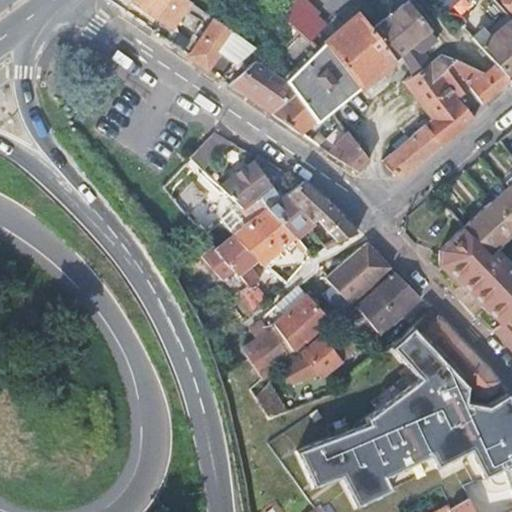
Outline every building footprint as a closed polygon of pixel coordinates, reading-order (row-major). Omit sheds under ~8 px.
[(181,0),(129,0),(124,7),(142,20),(151,26),(155,21),(175,26),(190,6),(181,0)] [(511,0),(499,0),(511,13),(511,0)] [(285,21),(296,31),(308,43),(321,29),(295,3),(283,19),(285,21)] [(389,17),(414,46),(426,37),(430,34),(415,14),(405,5),(389,17)] [(323,46),(358,90),(367,83),(393,62),(369,31),(371,29),(358,15),(321,44),(323,46)] [(369,31),(393,62),(400,57),(414,46),(388,17),(371,29),(369,31)] [(202,38),(188,60),(218,81),(253,53),(252,50),(207,18),(196,34),(202,38)] [(285,21),(273,35),(284,45),(296,31),(285,21)] [(472,40),(495,66),(509,82),(511,84),(511,22),(511,21),(490,38),(482,30),(472,40)] [(446,28),(447,31),(449,33),(452,34),(454,33),(456,31),(457,29),(456,25),(453,23),(451,23),(448,24),(446,26),(446,28)] [(436,41),(430,34),(426,37),(432,44),(436,41)] [(180,36),(172,48),(182,55),(191,43),(180,36)] [(432,44),(426,37),(414,46),(420,53),(432,44)] [(317,51),(287,87),(294,92),(292,94),(313,122),(314,124),(330,111),(358,90),(323,46),(317,51)] [(400,57),(410,77),(428,63),(423,56),(420,53),(414,46),(400,57)] [(400,85),(431,122),(457,100),(468,90),(460,79),(465,67),(439,56),(429,64),(428,63),(410,77),(400,85)] [(460,79),(468,90),(481,106),(495,94),(509,82),(495,66),(484,75),(465,67),(460,79)] [(257,67),(229,88),(247,101),(270,117),(292,94),(294,92),(287,87),(257,67)] [(285,127),(299,136),(313,122),(292,94),(270,117),(285,127)] [(395,153),(382,163),(396,179),(403,178),(439,147),(440,149),(474,120),(470,115),(457,100),(431,122),(412,138),(395,153)] [(335,132),(347,145),(352,140),(341,126),(335,132)] [(408,133),(390,148),(395,153),(412,138),(408,133)] [(215,136),(190,162),(202,173),(230,144),(215,136)] [(342,164),(357,175),(369,163),(352,140),(347,145),(341,154),(330,147),(325,153),(342,164)] [(254,163),(260,172),(266,163),(261,160),(259,159),(254,163)] [(220,189),(244,212),(248,209),(262,197),(272,188),(260,172),(254,163),(220,189)] [(286,196),(309,229),(314,233),(318,230),(313,225),(318,222),(341,240),(358,236),(342,219),(332,209),(319,197),(303,182),(299,185),(286,196)] [(511,184),(467,224),(492,252),(495,250),(511,233),(511,184)] [(262,197),(297,239),(309,229),(286,196),(280,200),(272,188),(262,197)] [(229,233),(233,238),(255,261),(262,268),(297,239),(262,197),(248,209),(244,212),(243,213),(248,218),(237,226),(229,233)] [(473,289),(470,292),(473,296),(500,326),(511,318),(511,269),(504,260),(495,250),(492,252),(467,224),(440,248),(440,264),(459,284),(464,279),(473,289)] [(199,235),(200,236),(204,241),(210,236),(205,230),(199,235)] [(201,259),(219,278),(222,282),(234,271),(247,288),(257,281),(249,269),(255,261),(233,238),(218,251),(215,248),(201,259)] [(366,245),(325,281),(331,289),(346,308),(389,270),(375,254),(366,245)] [(381,288),(353,311),(376,335),(378,334),(417,298),(405,286),(394,275),(381,288)] [(298,289),(263,319),(270,330),(307,297),(298,289)] [(323,297),(338,315),(346,308),(331,289),(323,297)] [(307,297),(270,330),(287,352),(302,339),(304,341),(331,320),(307,297)] [(508,346),(511,351),(511,318),(500,326),(493,331),(508,346)] [(238,350),(249,364),(262,381),(290,355),(287,352),(270,330),(253,341),(238,350)] [(320,336),(277,373),(289,384),(317,376),(320,379),(341,362),(335,354),(320,336)] [(348,344),(335,354),(341,362),(355,352),(348,344)] [(267,383),(253,398),(267,419),(286,412),(267,383)] [(307,511),(325,511),(322,506),(320,502),(307,511)]
